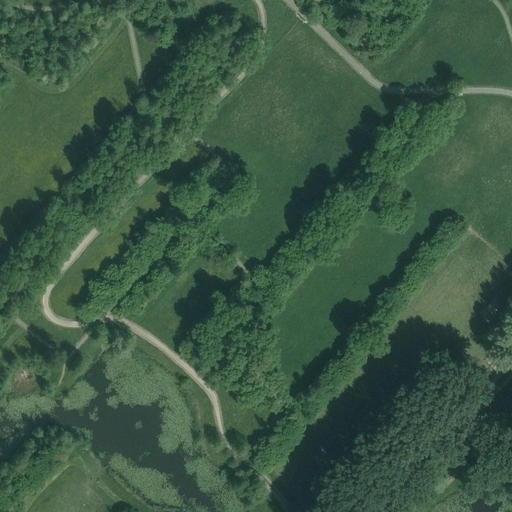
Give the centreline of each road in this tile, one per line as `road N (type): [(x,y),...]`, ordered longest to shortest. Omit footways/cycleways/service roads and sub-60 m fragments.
road 1 (unknown): [(257,0),(263,45),(46,290),(40,303),(58,324),(101,322)]
road 2 (unknown): [(288,511),(225,443),(208,385),(138,324),(101,322)]
